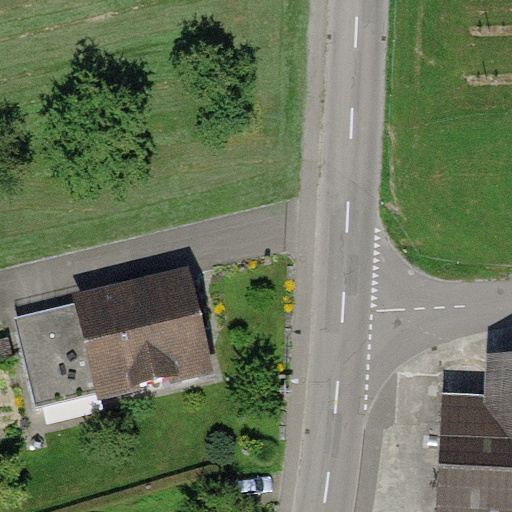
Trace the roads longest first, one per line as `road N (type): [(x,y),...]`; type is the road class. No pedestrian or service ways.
road 1 (tertiary): [(345,312),(360,0)]
road 2 (tertiary): [(323,511),(345,312)]
road 3 (residential): [(345,312),(511,306)]
